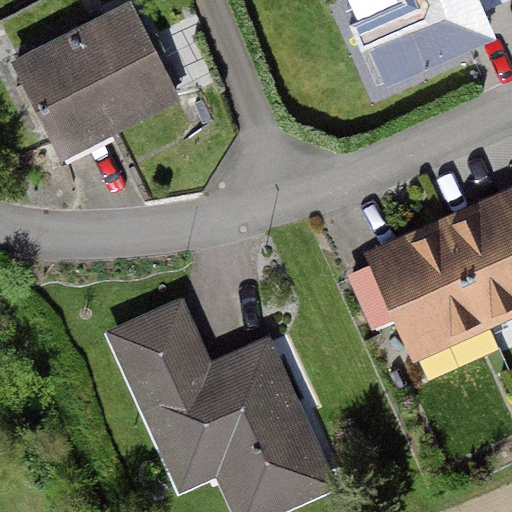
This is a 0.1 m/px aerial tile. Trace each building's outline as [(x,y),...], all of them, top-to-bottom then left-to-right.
[(476,14),(474,8),(470,0),(350,0),(359,20),(346,25),(357,51),(368,46),(384,81),(464,46),(458,33),(463,20),(476,14)] [(123,120),(171,96),(127,9),(12,67),(51,144),(118,110),(123,120)] [(511,302),(511,199),(442,231),(480,317),(511,302)] [(409,349),(480,317),(442,231),(371,263),(372,265),(349,275),(372,326),(395,316),(409,349)] [(172,310),(114,336),(133,377),(191,351),(172,310)] [(261,511),(323,484),(261,347),(142,401),(179,483),(209,470),(227,511),(261,511)]
